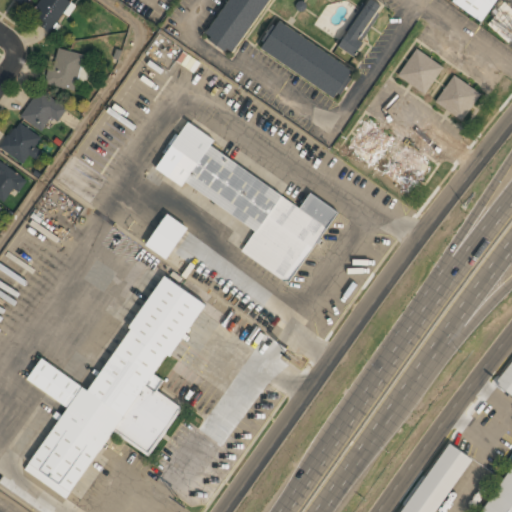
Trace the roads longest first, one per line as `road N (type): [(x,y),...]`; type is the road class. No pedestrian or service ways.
road 1 (secondary): [(511,124),(226,511)]
road 2 (motorway): [(511,198),(287,511)]
road 3 (motorway): [(328,511),(511,253)]
road 4 (secondary): [(386,511),(511,345)]
road 5 (motorway): [(511,168),(418,328)]
